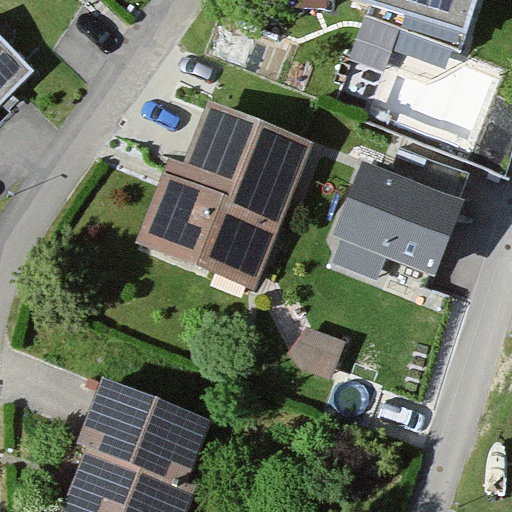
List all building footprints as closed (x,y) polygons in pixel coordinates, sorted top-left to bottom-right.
[(462,0),(323,0),(320,10),(445,52),(462,0)] [(0,106),(33,73),(0,40),(0,106)] [(305,150),(194,108),(139,254),(251,295),(305,150)] [(455,210),(365,172),(338,236),(428,273),(455,210)] [(176,511),(206,430),(94,390),(50,511),(176,511)]
